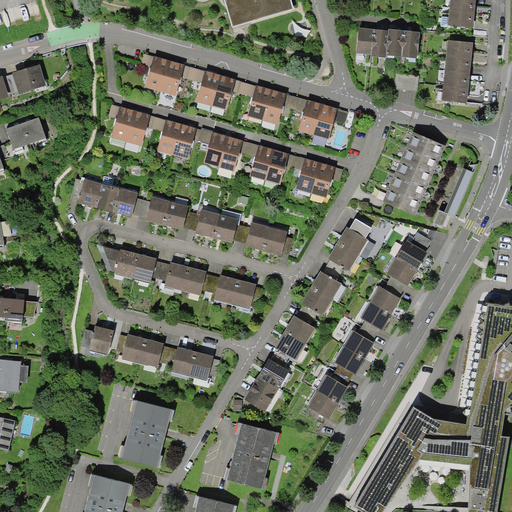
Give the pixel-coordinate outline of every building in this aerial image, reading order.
[(290,0),(224,0),(232,27),(293,9),(290,0)] [(452,0),(450,25),(472,27),(472,20),(474,6),(474,0),(452,0)] [(420,32),(408,31),(402,30),(389,29),(389,31),(378,30),(372,29),(359,28),(357,53),(371,54),(371,56),(386,58),(386,55),(417,58),(420,32)] [(449,40),(444,100),(466,102),(466,96),(468,79),(469,65),(471,50),(471,42),(449,40)] [(180,76),(182,66),(174,64),(160,60),(157,59),(154,70),(149,69),(147,76),(151,77),(149,85),(156,87),(155,89),(168,93),(169,89),(175,91),(178,83),(181,84),(183,77),(180,76)] [(41,66),(18,74),(23,91),(40,86),(38,80),(44,78),(41,66)] [(396,72),(394,88),(417,91),(420,75),(396,72)] [(230,91),(233,81),(224,79),(213,76),(208,74),(205,85),(200,84),(198,91),(202,92),(200,100),(207,102),(206,104),(218,108),(219,105),(226,107),(228,98),(231,99),(233,92),(230,91)] [(282,105),(285,95),(275,93),(263,89),(259,88),(256,98),(252,97),(250,104),(253,105),(251,113),(277,121),(280,112),(283,113),(285,106),(282,105)] [(332,120),(335,110),(327,108),(314,104),(310,103),(307,114),(303,112),(301,120),(304,121),(302,128),(310,130),(309,133),(320,136),(321,134),(328,135),(330,127),(333,128),(335,121),(332,120)] [(146,128),(149,117),(140,115),(127,111),(122,110),(119,120),(115,119),(113,126),(117,127),(115,135),(122,137),(121,140),(134,144),(135,141),(141,143),(144,135),(147,135),(149,129),(146,128)] [(31,144),(47,138),(40,117),(24,123),(31,144)] [(15,150),(31,144),(24,123),(7,129),(15,150)] [(192,140),(195,130),(186,128),(173,124),(169,123),(166,134),(161,133),(159,140),(163,141),(161,149),(168,151),(167,153),(180,156),(181,153),(187,155),(190,147),(193,148),(195,141),(192,140)] [(446,145),(415,132),(386,201),(417,214),(446,145)] [(237,152),(240,142),(232,140),(219,136),(215,135),(212,146),(208,145),(206,152),(209,153),(207,161),(215,163),(214,165),(226,168),(226,166),(233,168),(236,159),(239,160),(241,153),(237,152)] [(282,166),(285,156),(277,153),(263,150),(260,149),(257,160),(253,158),(251,166),(255,167),(252,174),(260,176),(259,179),(270,182),(271,180),(278,181),(280,173),(283,174),(285,167),(282,166)] [(330,179),(333,169),(325,166),(312,163),(308,162),(305,172),(300,171),(298,178),(302,180),(300,187),(307,189),(306,192),(318,195),(319,192),(325,194),(328,186),(331,187),(333,180),(330,179)] [(474,173),(464,169),(446,212),(441,210),(436,224),(447,226),(452,214),(456,216),(474,173)] [(106,209),(122,213),(131,216),(137,193),(112,187),(114,180),(104,177),(102,185),(84,180),(78,202),(88,204),(106,209)] [(182,229),(188,207),(152,197),(146,219),(155,222),(173,226),(182,229)] [(233,242),(238,219),(202,210),(196,232),(204,234),(221,239),(233,242)] [(0,244),(5,243),(4,236),(18,234),(13,219),(0,221),(0,244)] [(282,254),(288,233),(269,228),(270,225),(252,220),(246,245),(255,247),(272,251),(282,254)] [(370,238),(348,225),(339,242),(360,255),(370,238)] [(428,253),(406,241),(397,257),(418,269),(428,253)] [(360,255),(339,242),(330,258),(351,270),(360,255)] [(156,259),(146,257),(130,253),(100,245),(108,259),(114,260),(112,267),(117,268),(116,272),(152,282),(156,259)] [(418,269),(397,257),(387,273),(409,285),(418,269)] [(201,294),(206,273),(197,270),(179,266),(169,263),(164,284),(201,294)] [(343,283),(321,270),(312,286),(333,298),(343,283)] [(251,307),(256,285),(246,283),(228,278),(220,276),(215,297),(251,307)] [(401,297),(379,285),(370,301),(392,313),(401,297)] [(333,298),(312,286),(303,302),(324,314),(333,298)] [(0,319),(6,320),(8,298),(0,297),(0,319)] [(6,320),(24,322),(24,316),(34,317),(35,312),(38,301),(8,298),(6,320)] [(392,313),(370,301),(361,317),(383,329),(392,313)] [(511,306),(493,304),(474,425),(439,420),(419,407),(358,506),(368,511),(386,511),(424,460),(471,466),(470,511),(500,511),(511,447),(511,435),(506,434),(509,410),(511,406),(511,306)] [(316,327),(294,315),(285,331),(307,343),(316,327)] [(106,355),(113,331),(94,326),(88,350),(106,355)] [(376,342),(354,330),(345,346),(367,358),(376,342)] [(307,343),(285,331),(275,347),(297,360),(307,343)] [(158,365),(163,343),(154,341),(136,337),(127,334),(122,356),(158,365)] [(209,378),(214,356),(204,353),(187,349),(177,346),(172,368),(209,378)] [(367,358),(345,346),(336,362),(357,374),(367,358)] [(22,361),(1,359),(0,363),(0,390),(19,392),(20,381),(27,382),(29,366),(22,365),(22,361)] [(289,373),(267,361),(258,377),(280,389),(289,373)] [(349,387),(328,374),(318,390),(340,403),(349,387)] [(280,389),(258,377),(249,393),(270,406),(280,389)] [(340,403),(318,390),(309,407),(330,419),(340,403)] [(173,410),(138,401),(124,457),(159,466),(173,410)] [(0,447),(9,450),(17,421),(0,416),(0,438),(2,439),(0,445),(0,447)] [(276,433),(241,425),(227,480),(262,489),(276,433)] [(122,511),(130,484),(95,476),(85,511),(122,511)] [(232,511),(235,506),(200,497),(195,511),(232,511)]
